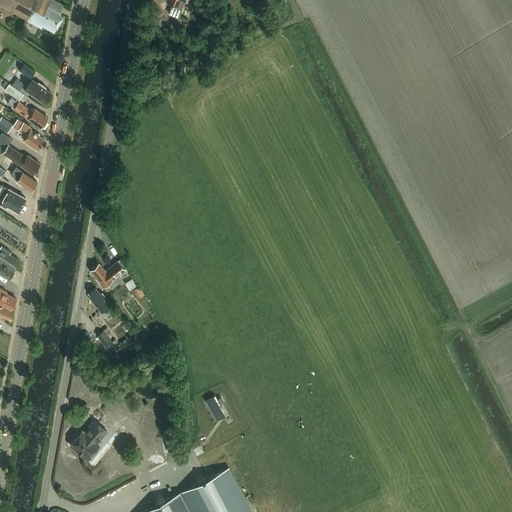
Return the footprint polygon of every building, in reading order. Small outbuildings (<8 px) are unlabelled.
[(60,13),(64,6),(52,0),(0,0),(0,5),(41,28),(42,25),(54,31),(63,15),(60,13)] [(186,0),(188,1),(188,0),(166,0),(166,2),(172,4),(169,11),(179,15),(185,0),(186,0)] [(24,63),(19,70),(30,77),(35,71),(24,63)] [(7,71),(4,76),(10,81),(13,76),(7,71)] [(10,83),(20,90),(25,83),(14,76),(10,83)] [(44,103),(51,93),(45,89),(46,87),(39,82),(36,86),(30,82),(25,89),(31,93),(31,94),(44,103)] [(24,94),(9,83),(5,90),(20,100),(24,94)] [(27,118),(41,128),(42,126),(44,124),(44,122),(48,118),(34,109),(32,111),(18,101),(13,108),(28,118),(27,118)] [(0,126),(8,132),(13,124),(2,116),(0,119),(0,126)] [(23,140),(37,149),(44,139),(31,129),(32,128),(18,118),(12,126),(25,136),(23,140)] [(0,150),(33,173),(40,164),(27,155),(25,157),(8,145),(12,139),(2,132),(0,135),(0,150)] [(23,185),(30,191),(37,181),(23,172),(16,167),(11,174),(18,179),(16,182),(22,186),(23,185)] [(18,211),(25,198),(3,185),(0,191),(0,203),(6,207),(7,205),(18,211)] [(10,252),(1,246),(0,248),(0,259),(14,268),(15,267),(16,266),(18,264),(18,262),(19,261),(9,254),(10,252)] [(118,260),(105,270),(99,262),(89,270),(95,277),(95,279),(103,288),(113,280),(125,270),(118,260)] [(0,273),(9,279),(10,277),(11,277),(14,274),(13,272),(14,271),(14,270),(0,261),(0,273)] [(134,288),(139,297),(145,294),(141,284),(134,288)] [(113,318),(119,314),(102,293),(101,294),(95,287),(88,293),(90,295),(88,297),(101,313),(106,309),(113,318)] [(0,303),(11,309),(16,299),(5,294),(6,292),(0,288),(0,303)] [(0,314),(9,319),(13,312),(0,305),(0,314)] [(143,327),(138,330),(144,342),(149,339),(143,327)] [(98,336),(107,346),(113,341),(108,335),(111,332),(107,328),(98,336)] [(224,402),(221,397),(215,400),(213,396),(205,400),(217,420),(224,416),(218,405),(224,402)] [(84,433),(82,431),(70,445),(87,459),(99,445),(96,443),(106,431),(94,421),(84,433)] [(251,511),(228,467),(141,511),(251,511)]
